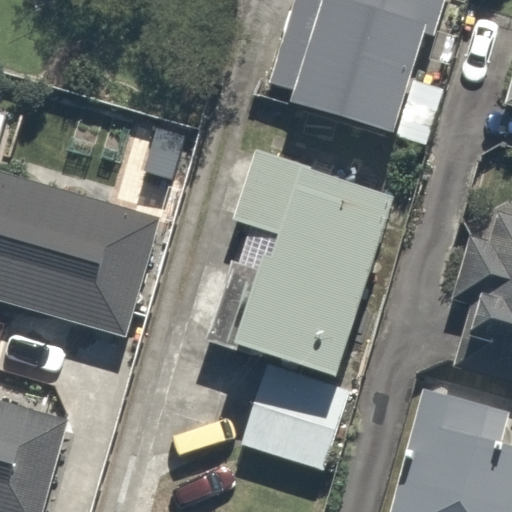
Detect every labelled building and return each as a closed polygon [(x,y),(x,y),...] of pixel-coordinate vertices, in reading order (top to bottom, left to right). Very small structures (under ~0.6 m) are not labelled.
[(385,147),(434,0),(291,0),(257,104),(385,147)] [(511,164),(511,17),(491,107),(511,111),(511,161),(511,164)] [(274,361),(344,382),(395,193),(252,153),(232,226),(268,236),(263,255),(237,351),(274,361)] [(0,179),(0,306),(106,336),(138,217),(0,179)] [(511,387),(511,219),(454,205),(415,364),(511,387)] [(314,376),(245,356),(219,449),(321,477),(347,385),(314,376)] [(511,511),(511,403),(408,377),(373,511),(511,511)] [(0,402),(0,511),(26,511),(55,419),(0,402)]
